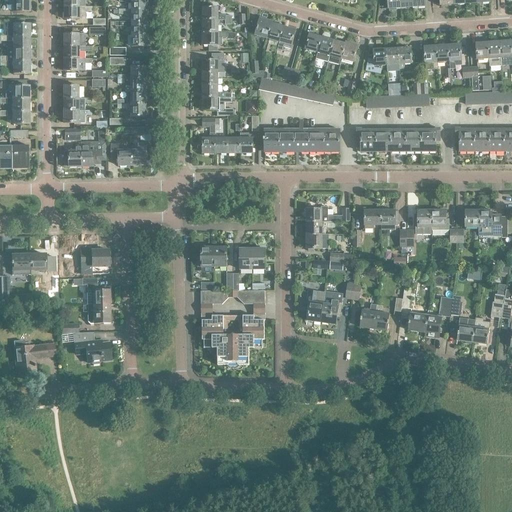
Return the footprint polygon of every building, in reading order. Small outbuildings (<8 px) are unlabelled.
[(29,0),(8,0),(8,5),(13,5),(13,12),(29,12),(29,0)] [(126,0),(126,2),(128,4),(132,4),(132,10),(147,10),(146,0),(126,0)] [(387,0),(388,9),(389,9),(389,11),(396,10),(396,8),(401,8),(400,0),(387,0)] [(400,0),(401,8),(413,7),(412,0),(400,0)] [(86,12),(92,12),(92,7),(86,7),(65,7),(65,20),(86,20),(86,12)] [(203,8),(203,20),(219,20),(225,20),(225,16),(225,15),(219,15),(218,15),(218,8),(203,8)] [(119,15),(126,15),(126,17),(132,17),(132,22),(147,22),(147,10),(132,10),(119,10),(119,15)] [(255,35),(267,39),(271,24),(272,24),(272,23),(270,22),(271,20),(265,18),(264,20),(260,19),(259,20),(256,19),(254,26),(257,27),(255,35)] [(13,36),(13,37),(29,37),(29,24),(23,24),(23,20),(10,20),(10,24),(7,24),(7,36),(13,36)] [(218,25),(219,25),(219,20),(203,20),(203,33),(218,33),(218,25)] [(115,22),(115,27),(126,27),(126,28),(132,28),(132,34),(147,35),(147,22),(132,22),(119,22),(115,22)] [(283,27),(272,24),(271,24),(267,39),(279,42),(283,27)] [(291,49),(296,31),(283,27),(279,42),(277,50),(283,51),(284,47),(291,49)] [(227,33),(218,33),(203,33),(203,46),(209,46),(209,52),(218,52),(218,46),(222,46),(222,38),(227,38),(227,33)] [(85,47),(85,34),(65,34),(65,47),(85,47)] [(132,34),(132,47),(147,47),(147,35),(132,34)] [(318,52),(322,38),(309,34),(305,49),(318,52)] [(29,49),(29,37),(13,37),(13,49),(29,49)] [(330,56),(334,41),(322,38),(318,52),(316,58),(328,61),(330,56)] [(500,42),(502,66),(511,65),(511,41),(511,42),(511,40),(505,40),(505,42),(500,42)] [(346,45),(345,44),(334,41),(330,56),(342,59),(346,45)] [(489,59),(488,43),(483,43),(482,42),(477,42),(476,44),(477,60),(489,59)] [(502,66),(500,42),(488,43),(489,59),(489,67),(502,66)] [(346,45),(342,59),(354,62),(358,46),(346,43),(345,44),(346,45)] [(462,61),(461,45),(448,46),(449,62),(450,69),(456,69),(455,66),(462,66),(462,61)] [(449,62),(448,46),(436,47),(437,62),(449,62)] [(65,47),(65,59),(79,59),(79,52),(85,52),(92,52),(96,52),(96,47),(92,47),(85,47),(65,47)] [(436,47),(424,47),(425,70),(438,70),(437,62),(436,47)] [(110,56),(126,56),(126,48),(110,48),(110,56)] [(382,65),(387,65),(386,50),(381,50),(381,48),(374,48),(374,50),(373,51),(374,60),(368,58),(365,71),(380,74),(382,65)] [(404,64),(412,64),(411,48),(398,49),(399,64),(399,71),(405,70),(404,64)] [(7,56),(7,61),(13,61),(29,61),(29,49),(13,49),(7,49),(7,56)] [(398,49),(386,50),(387,65),(399,64),(398,49)] [(203,60),(203,73),(218,73),(219,73),(225,73),(231,73),(231,69),(225,69),(225,68),(223,68),(223,61),(224,61),(224,54),(212,54),(212,60),(203,60)] [(79,72),(79,71),(85,71),(85,64),(92,64),(92,59),(79,59),(65,59),(65,72),(79,72)] [(13,74),(29,74),(29,61),(13,61),(13,74)] [(251,75),(259,75),(258,62),(250,62),(251,75)] [(147,67),(131,67),(131,75),(118,75),(118,80),(124,80),(131,80),(147,80),(147,67)] [(285,67),(281,79),(286,80),(288,81),(291,69),(285,67)] [(294,70),(290,82),(296,83),(300,72),(294,70)] [(203,73),(203,86),(218,86),(218,78),(219,78),(219,73),(218,73),(203,73)] [(265,92),(268,81),(262,79),(259,90),(265,92)] [(419,80),(419,84),(420,96),(423,96),(427,95),(426,79),(419,80)] [(131,92),(146,92),(147,80),(131,80),(131,92)] [(346,92),(345,97),(353,99),(354,94),(357,82),(349,80),(346,92)] [(271,93),(274,82),(268,81),(265,92),(271,93)] [(278,94),(280,83),(274,82),(271,93),(278,94)] [(284,95),(286,84),(280,83),(278,94),(284,95)] [(360,83),(358,93),(364,95),(366,84),(360,83)] [(290,97),(292,86),(286,84),(284,95),(290,97)] [(9,92),(12,92),(12,99),(29,99),(29,86),(9,86),(9,92)] [(79,86),(65,86),(64,99),(79,99),(79,86)] [(203,86),(202,98),(225,98),(230,98),(231,98),(231,94),(225,94),(225,93),(218,93),(218,86),(203,86)] [(296,98),(298,87),(292,86),(290,97),(296,98)] [(302,99),(304,88),(298,87),(296,98),(302,99)] [(308,101),(310,90),(304,88),(302,99),(308,101)] [(314,102),(316,91),(310,90),(308,101),(314,102)] [(320,103),(323,92),(316,91),(314,102),(320,103)] [(128,92),(128,104),(131,104),(146,105),(146,92),(131,92),(128,92)] [(326,104),(329,93),(323,92),(320,103),(326,104)] [(332,106),(335,95),(329,93),(326,104),(332,106)] [(202,98),(202,111),(217,111),(217,117),(234,117),(234,110),(224,110),(224,103),(230,103),(231,104),(231,98),(230,98),(225,98),(202,98)] [(29,111),(29,99),(12,99),(12,111),(29,111)] [(64,99),(64,111),(85,111),(85,103),(92,103),(96,103),(96,99),(92,99),(79,99),(64,99)] [(126,110),(131,110),(131,117),(146,117),(146,105),(131,104),(124,104),(118,104),(118,109),(126,109),(126,110)] [(12,111),(12,124),(29,124),(29,111),(12,111)] [(64,111),(64,123),(79,124),(85,124),(85,118),(85,116),(92,116),(92,111),(85,111),(64,111)] [(215,132),(215,126),(215,119),(202,119),(202,127),(210,127),(210,139),(202,139),(202,140),(200,140),(200,146),(203,146),(203,154),(215,154),(215,139),(215,132)] [(370,152),(370,149),(375,149),(375,132),(361,132),(361,129),(357,129),(357,142),(361,142),(361,153),(370,152)] [(435,129),(435,132),(420,132),(420,149),(420,152),(430,152),(430,149),(436,149),(436,141),(440,141),(440,129),(435,129)] [(475,149),(475,132),(460,132),(460,129),(456,129),(456,141),(459,141),(459,149),(466,149),(466,152),(475,152),(475,149)] [(280,153),(280,150),(280,132),(265,132),(265,150),(271,150),(271,153),(280,153)] [(295,153),(295,150),(295,132),(280,132),(280,150),(286,150),(286,153),(295,153)] [(310,153),(310,150),(310,132),(295,132),(295,150),(301,150),(301,153),(310,153)] [(325,153),(325,150),(325,132),(310,132),(310,150),(316,150),(316,153),(325,153)] [(340,153),(340,132),(325,132),(325,150),(331,150),(331,153),(340,153)] [(385,152),(385,149),(391,149),(391,132),(375,132),(375,149),(375,152),(385,152)] [(400,152),(400,149),(405,149),(405,132),(391,132),(391,149),(391,152),(400,152)] [(415,152),(415,149),(420,149),(420,132),(405,132),(405,149),(405,152),(415,152)] [(475,132),(475,149),(481,149),(481,152),(490,152),(490,149),(490,132),(475,132)] [(490,132),(490,149),(495,149),(495,152),(505,152),(505,149),(505,132),(490,132)] [(240,139),(240,154),(253,154),(253,134),(240,134),(240,139)] [(215,154),(228,154),(228,139),(215,139),(215,154)] [(240,154),(240,139),(228,139),(228,154),(240,154)] [(94,161),(106,161),(106,143),(81,143),(81,152),(82,167),(94,167),(94,161)] [(132,166),(146,166),(146,147),(147,147),(147,143),(138,143),(138,147),(132,147),(132,151),(132,166)] [(11,146),(11,169),(28,169),(28,145),(11,146)] [(119,166),(132,166),(132,151),(119,151),(119,145),(111,145),(111,159),(119,159),(119,166)] [(11,146),(0,146),(0,169),(11,169),(11,146)] [(69,158),(64,158),(64,167),(69,167),(82,167),(81,152),(81,147),(76,147),(76,152),(69,152),(69,158)] [(308,209),(307,209),(307,223),(321,223),(321,222),(335,222),(335,216),(328,216),(328,207),(321,207),(321,209),(314,209),(314,208),(308,208),(308,209)] [(381,209),(373,209),(373,211),(365,211),(365,212),(362,212),(362,221),(365,221),(365,229),(374,229),(374,226),(381,226),(381,209)] [(395,231),(395,221),(398,221),(398,212),(395,212),(395,211),(387,211),(387,209),(381,209),(381,226),(381,231),(395,231)] [(492,210),(478,211),(479,227),(478,227),(479,234),(491,234),(491,236),(501,236),(501,234),(507,234),(507,221),(501,221),(501,215),(492,215),(492,210)] [(418,228),(432,228),(432,211),(418,211),(418,228)] [(432,211),(432,228),(432,230),(449,230),(449,220),(446,220),(446,211),(432,211)] [(465,227),(478,227),(479,227),(478,211),(465,211),(465,212),(463,212),(463,218),(465,218),(465,227)] [(321,223),(307,223),(307,235),(321,235),(326,235),(325,228),(335,228),(335,222),(321,222),(321,223)] [(362,248),(362,231),(354,231),(354,248),(362,248)] [(321,235),(307,235),(307,249),(308,249),(308,251),(314,251),(314,249),(328,249),(328,241),(334,241),(334,235),(321,235)] [(214,248),(201,248),(201,268),(214,268),(214,248)] [(214,268),(227,267),(227,248),(214,248),(214,268)] [(252,249),(240,249),(240,270),(252,270),(252,249)] [(252,270),(265,270),(265,249),(252,249),(252,270)] [(108,250),(91,251),(91,252),(80,252),(80,265),(87,264),(87,260),(91,260),(91,267),(108,266),(108,250)] [(21,255),(11,255),(12,270),(20,270),(20,276),(30,275),(30,270),(30,252),(21,252),(21,255)] [(36,252),(30,252),(30,270),(46,269),(46,272),(55,271),(55,257),(45,257),(45,255),(36,255),(36,252)] [(331,254),(330,261),(343,262),(352,263),(353,256),(344,256),(344,255),(331,254)] [(2,277),(2,293),(2,302),(12,301),(12,288),(9,288),(9,276),(2,277)] [(97,278),(81,279),(81,285),(92,285),(92,288),(87,288),(87,306),(92,306),(109,305),(109,290),(102,290),(102,288),(97,288),(97,278)] [(348,284),(345,299),(352,301),(355,287),(355,285),(348,284)] [(359,302),(362,288),(355,287),(352,301),(359,302)] [(402,309),(409,310),(411,291),(404,290),(403,300),(402,309)] [(321,323),(325,293),(308,291),(307,303),(309,303),(307,320),(313,320),(313,322),(321,323)] [(249,300),(253,305),(253,306),(265,306),(265,292),(201,292),(201,306),(212,306),(212,305),(217,300),(222,305),(229,298),(237,298),(244,305),(249,300)] [(339,317),(342,295),(325,293),(321,323),(329,324),(330,323),(336,323),(337,317),(339,317)] [(493,302),(491,317),(502,319),(505,299),(505,296),(495,294),(494,302),(493,302)] [(453,300),(451,315),(460,316),(462,303),(460,303),(461,298),(453,297),(453,300)] [(425,331),(425,336),(439,338),(442,316),(451,318),(451,315),(453,300),(444,298),(442,314),(439,313),(439,316),(428,314),(427,316),(425,331)] [(403,300),(396,299),(394,312),(401,313),(402,309),(403,300)] [(510,320),(511,306),(511,299),(505,299),(502,319),(510,320)] [(87,313),(87,322),(89,324),(110,323),(109,305),(92,306),(82,306),(83,313),(87,313)] [(371,305),(370,312),(362,311),(360,327),(374,329),(377,306),(371,305)] [(374,329),(387,331),(390,315),(382,314),(383,307),(377,306),(374,329)] [(229,362),(238,362),(238,365),(249,365),(249,345),(254,345),(254,340),(264,340),(264,320),(265,320),(265,313),(253,313),(253,316),(243,316),(243,339),(223,339),(223,316),(213,316),(213,314),(201,314),(201,321),(202,321),(202,340),(212,340),(212,345),(217,345),(218,365),(229,365),(229,362)] [(425,331),(427,316),(410,314),(408,329),(409,329),(409,331),(419,332),(420,330),(425,331)] [(474,328),(472,342),(487,344),(487,343),(489,343),(490,335),(488,335),(489,330),(490,323),(483,322),(483,319),(476,318),(475,321),(474,328)] [(460,319),(457,340),(466,342),(465,343),(471,344),(471,342),(472,342),(474,328),(475,321),(460,319)] [(82,354),(82,353),(86,352),(87,363),(92,362),(92,363),(93,364),(99,364),(100,362),(100,361),(109,360),(108,354),(110,354),(109,343),(101,344),(101,341),(91,342),(90,333),(93,333),(72,333),(73,342),(74,342),(76,354),(82,354)] [(14,348),(17,372),(35,370),(34,359),(55,356),(53,344),(32,347),(32,346),(14,348)]
